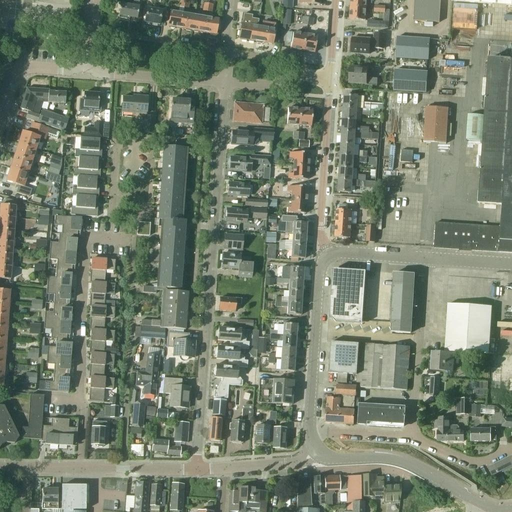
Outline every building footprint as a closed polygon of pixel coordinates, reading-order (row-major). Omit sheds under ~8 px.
[(281,0),(281,8),(282,8),(292,9),(292,8),(293,2),(290,2),(290,0),(281,0)] [(350,0),(350,8),(366,9),(366,0),(350,0)] [(120,3),(118,16),(119,16),(118,18),(129,20),(129,18),(137,19),(139,6),(120,3)] [(365,21),(366,9),(350,8),(349,20),(365,21)] [(147,9),(144,22),(159,25),(161,11),(147,9)] [(171,11),(168,27),(170,27),(170,28),(174,29),(174,28),(180,29),(182,13),(178,13),(171,11)] [(182,13),(180,29),(186,30),(186,31),(190,31),(190,30),(192,31),(195,16),(183,14),(182,13)] [(239,32),(238,36),(239,36),(239,37),(240,40),(242,40),(241,40),(246,41),(246,40),(249,41),(249,42),(253,42),(253,41),(254,42),(257,27),(258,20),(251,19),(252,16),(243,15),(241,24),(240,32),(239,32)] [(195,16),(192,31),(194,31),(193,32),(198,33),(198,32),(203,33),(206,18),(195,16)] [(206,18),(203,33),(209,34),(210,36),(215,37),(217,35),(218,33),(216,30),(218,20),(206,18)] [(367,21),(367,28),(369,28),(372,28),(382,29),(388,29),(389,22),(383,22),(367,21)] [(257,27),(254,42),(257,42),(256,43),(261,44),(261,43),(266,44),(272,45),(275,29),(274,29),(275,24),(262,22),(261,27),(257,27)] [(293,33),(290,49),(314,53),(317,37),(311,36),(311,32),(306,31),(305,35),(293,33)] [(370,39),(352,38),(351,53),(369,55),(369,47),(373,47),(373,49),(383,49),(384,35),(374,34),(374,41),(370,41),(370,39)] [(400,71),(395,71),(393,91),(425,93),(429,40),(397,38),(396,58),(400,58),(400,71)] [(435,223),(434,248),(496,252),(511,253),(511,61),(488,60),(484,112),(480,169),(478,204),(496,205),(502,206),(501,227),(496,227),(435,223)] [(349,83),(365,84),(365,86),(376,86),(377,79),(366,78),(367,68),(350,67),(349,83)] [(26,88),(20,109),(31,112),(39,115),(41,109),(47,111),(49,103),(48,103),(49,92),(49,90),(36,89),(27,88),(26,88)] [(49,92),(48,103),(49,103),(65,104),(66,93),(49,92)] [(79,99),(78,112),(100,114),(101,99),(99,99),(99,94),(84,93),(83,99),(79,99)] [(399,142),(397,178),(423,180),(425,144),(421,143),(424,97),(408,95),(405,142),(399,142)] [(344,96),(343,108),(357,109),(363,109),(374,110),(383,110),(383,105),(370,104),(363,103),(364,97),(344,96)] [(123,98),(122,112),(146,114),(147,97),(138,97),(138,99),(123,98)] [(171,100),(170,113),(186,114),(189,115),(190,103),(190,101),(171,100)] [(186,114),(185,124),(192,125),(194,103),(190,103),(189,115),(186,114)] [(262,106),(234,104),(233,122),(261,124),(261,122),(268,122),(269,109),(263,109),(263,108),(262,108),(262,106)] [(426,107),(423,143),(446,144),(450,145),(451,125),(447,125),(448,109),(426,107)] [(286,124),(298,125),(300,109),(288,108),(286,124)] [(343,108),(342,120),(356,121),(357,109),(343,108)] [(300,109),(298,125),(311,127),(312,111),(300,109)] [(68,120),(41,111),(40,116),(28,112),(26,119),(64,132),(68,120)] [(468,115),(466,140),(482,141),(484,116),(468,115)] [(145,116),(144,129),(143,134),(153,134),(154,134),(155,117),(145,116)] [(342,120),(342,132),(355,133),(361,133),(368,133),(369,128),(361,127),(356,127),(356,121),(342,120)] [(93,133),(93,138),(102,139),(102,133),(103,124),(94,123),(93,133)] [(22,133),(18,145),(35,150),(39,139),(44,140),(46,136),(57,140),(59,133),(48,130),(31,124),(28,135),(22,133)] [(231,139),(230,145),(253,147),(253,146),(256,147),(259,143),(260,143),(271,144),(272,144),(273,131),(272,131),(260,130),(254,129),(254,130),(253,132),(233,131),(231,131),(231,132),(231,134),(231,139)] [(342,132),(341,144),(354,145),(355,133),(342,132)] [(75,150),(74,158),(78,158),(98,159),(98,160),(101,160),(101,152),(98,152),(99,140),(78,138),(77,150),(75,150)] [(341,144),(340,156),(354,157),(354,145),(341,144)] [(18,145),(14,157),(31,162),(35,150),(18,145)] [(163,148),(163,159),(184,161),(185,149),(163,148)] [(294,159),(293,166),(308,167),(309,155),(289,153),(289,158),(294,159)] [(249,171),(250,168),(251,168),(254,166),(255,165),(270,165),(270,157),(247,155),(247,160),(245,159),(230,158),(230,160),(229,160),(228,166),(230,166),(229,170),(245,171),(249,171)] [(340,156),(339,168),(353,169),(354,157),(340,156)] [(14,157),(10,169),(27,174),(31,162),(14,157)] [(74,169),(73,177),(77,177),(96,178),(96,179),(99,179),(100,171),(97,171),(98,160),(98,159),(78,158),(74,158),(78,158),(78,169),(74,169)] [(163,159),(162,171),(183,172),(183,168),(183,167),(183,166),(184,165),(184,161),(163,159)] [(307,180),(308,167),(293,166),(293,174),(288,174),(288,179),(307,180)] [(339,168),(338,180),(352,181),(352,180),(353,169),(339,168)] [(10,169),(6,182),(19,186),(17,193),(29,197),(31,190),(23,187),(27,174),(10,169)] [(162,171),(161,183),(182,184),(182,180),(183,177),(183,172),(162,171)] [(72,196),(76,197),(76,196),(95,198),(98,198),(99,190),(95,190),(96,179),(96,178),(77,177),(73,177),(77,177),(76,189),(72,188),(72,196)] [(338,180),(338,192),(351,193),(352,187),(358,187),(365,187),(365,181),(358,181),(352,180),(352,181),(338,180)] [(161,183),(160,194),(181,196),(182,184),(161,183)] [(248,197),(249,185),(229,184),(228,196),(243,197),(248,197)] [(291,192),(291,200),(306,201),(307,188),(287,187),(287,192),(291,192)] [(160,194),(159,206),(180,207),(181,204),(181,201),(181,196),(160,194)] [(98,198),(95,198),(76,196),(76,197),(75,208),(71,207),(70,215),(97,217),(97,209),(94,209),(95,198),(98,198)] [(268,207),(276,208),(277,200),(269,200),(268,207)] [(305,214),(306,201),(291,200),(290,208),(287,207),(287,213),(305,214)] [(0,205),(0,217),(15,219),(16,207),(0,205)] [(336,210),(336,224),(351,225),(352,211),(347,211),(348,207),(346,206),(339,205),(338,207),(337,210),(336,210)] [(159,206),(158,217),(180,219),(180,215),(180,213),(180,207),(159,206)] [(241,223),(246,223),(247,218),(266,220),(267,210),(246,208),(246,212),(227,210),(226,222),(241,223)] [(282,216),(281,223),(285,223),(285,234),(292,235),(305,236),(306,223),(304,223),(305,220),(295,219),(295,217),(284,216),(284,217),(282,216)] [(0,217),(0,230),(14,231),(15,219),(0,217)] [(54,217),(54,226),(62,227),(61,235),(77,236),(77,237),(77,232),(80,232),(81,219),(60,217),(58,217),(54,217)] [(158,217),(158,228),(163,228),(163,230),(184,231),(185,221),(180,221),(180,219),(158,217)] [(137,223),(136,236),(149,237),(149,232),(150,224),(145,223),(137,223)] [(336,224),(335,238),(350,239),(351,225),(336,224)] [(367,226),(366,243),(375,243),(375,227),(367,226)] [(0,230),(0,242),(13,243),(14,231),(0,230)] [(163,230),(162,241),(183,243),(184,231),(163,230)] [(50,243),(49,251),(58,252),(75,253),(77,237),(77,236),(61,235),(59,235),(58,244),(50,243)] [(292,242),(291,246),(304,247),(305,236),(292,235),(292,242)] [(243,237),(225,236),(224,249),(242,250),(243,237)] [(162,241),(161,253),(183,254),(183,243),(162,241)] [(0,242),(0,254),(12,256),(13,243),(0,242)] [(291,252),(290,258),(304,259),(304,247),(291,246),(291,252)] [(49,251),(48,260),(57,261),(56,269),(71,271),(72,266),(74,266),(75,253),(58,252),(49,251)] [(161,253),(160,265),(182,266),(183,254),(161,253)] [(0,254),(0,267),(11,268),(12,256),(0,254)] [(241,255),(223,254),(223,255),(222,255),(221,261),(223,262),(222,267),(239,269),(238,277),(251,278),(252,264),(240,263),(241,255)] [(89,283),(91,283),(104,284),(105,271),(114,272),(115,261),(98,260),(91,259),(91,266),(89,283)] [(160,265),(160,276),(181,278),(182,266),(160,265)] [(289,275),(289,280),(302,281),(303,269),(298,268),(298,266),(298,265),(292,265),(292,268),(290,268),(289,275)] [(0,267),(0,279),(10,280),(11,268),(0,267)] [(47,278),(46,286),(55,287),(70,288),(71,271),(56,269),(55,278),(47,278)] [(335,269),(331,319),(333,319),(337,323),(361,324),(365,271),(335,269)] [(394,274),(390,326),(392,326),(391,333),(409,334),(413,275),(394,274)] [(160,276),(159,288),(180,289),(181,278),(160,276)] [(289,280),(288,291),(301,292),(302,281),(289,280)] [(89,307),(91,307),(104,308),(104,307),(105,295),(114,295),(114,285),(104,284),(91,283),(89,307)] [(46,286),(46,295),(54,295),(53,304),(54,304),(69,305),(70,288),(55,287),(46,286)] [(0,290),(0,302),(8,303),(9,291),(0,290)] [(165,291),(164,304),(187,305),(187,298),(185,298),(186,293),(165,291)] [(288,298),(287,303),(301,304),(301,292),(288,291),(288,298)] [(220,298),(219,311),(234,312),(235,304),(240,304),(241,300),(220,298)] [(0,302),(0,315),(8,316),(8,303),(0,302)] [(287,303),(287,315),(300,316),(301,304),(287,303)] [(445,351),(488,354),(492,306),(448,303),(445,351)] [(45,312),(44,321),(53,321),(70,323),(71,310),(68,310),(69,305),(54,304),(53,304),(53,313),(45,312)] [(164,304),(163,316),(184,318),(184,313),(186,313),(187,305),(164,304)] [(89,331),(90,331),(90,330),(104,331),(105,318),(113,319),(114,308),(104,307),(104,308),(91,307),(89,331)] [(163,316),(162,329),(185,330),(185,322),(184,322),(184,318),(163,316)] [(236,327),(252,328),(256,328),(257,322),(253,322),(253,321),(237,320),(236,327)] [(44,321),(43,329),(51,330),(51,339),(56,340),(56,339),(69,340),(70,323),(53,321),(44,321)] [(283,324),(282,336),(296,337),(296,325),(283,324)] [(141,327),(140,337),(164,339),(165,329),(162,329),(159,329),(141,327)] [(218,338),(218,340),(217,341),(230,342),(229,348),(217,347),(248,350),(249,343),(245,342),(245,340),(243,337),(240,337),(240,330),(218,329),(218,332),(216,333),(216,337),(218,338)] [(89,354),(90,354),(103,355),(104,342),(113,343),(114,332),(104,331),(90,330),(90,331),(89,354)] [(167,333),(166,348),(173,348),(173,357),(179,357),(179,359),(181,361),(183,362),(185,361),(187,360),(188,358),(194,358),(195,342),(185,341),(186,334),(183,334),(183,331),(168,330),(167,333)] [(282,336),(281,348),(295,348),(296,337),(282,336)] [(47,350),(47,356),(70,358),(71,345),(68,345),(69,340),(56,339),(56,340),(55,348),(47,347),(47,350)] [(331,343),(329,374),(336,374),(346,375),(356,376),(358,344),(331,343)] [(359,344),(356,383),(360,383),(359,388),(406,391),(407,373),(408,367),(409,348),(406,348),(383,346),(382,345),(370,344),(359,344)] [(216,366),(247,368),(247,361),(244,361),(244,358),(241,356),(238,356),(239,349),(248,350),(217,347),(217,350),(215,351),(214,355),(216,357),(216,360),(228,360),(228,366),(216,366)] [(281,348),(281,359),(294,360),(295,348),(281,348)] [(452,371),(452,364),(457,364),(458,355),(453,355),(432,353),(431,370),(452,371)] [(89,378),(90,378),(103,379),(103,378),(104,366),(113,366),(114,355),(103,355),(90,354),(89,378)] [(147,355),(145,373),(157,374),(159,356),(147,355)] [(46,361),(46,365),(54,365),(53,374),(66,375),(66,371),(69,371),(70,358),(47,356),(46,361)] [(293,372),(294,360),(281,359),(280,371),(293,372)] [(213,398),(227,399),(228,386),(242,387),(242,382),(237,375),(238,368),(247,369),(247,368),(216,366),(215,368),(213,370),(213,374),(215,375),(215,378),(221,379),(221,382),(220,383),(219,384),(218,386),(217,388),(217,389),(217,391),(214,391),(213,398)] [(137,372),(136,386),(144,386),(143,394),(155,395),(156,378),(157,374),(145,373),(137,372)] [(45,382),(44,391),(67,393),(68,379),(66,379),(66,375),(53,374),(53,383),(45,382)] [(336,374),(336,383),(346,384),(346,375),(336,374)] [(114,379),(103,378),(103,379),(90,378),(88,402),(103,403),(104,389),(113,390),(114,379)] [(438,397),(439,379),(430,378),(429,396),(438,397)] [(187,409),(189,388),(178,387),(179,380),(164,379),(162,394),(171,395),(170,407),(187,409)] [(292,382),(259,380),(258,403),(291,406),(292,382)] [(327,399),(325,421),(329,421),(330,423),(353,425),(354,412),(353,412),(355,396),(356,387),(337,386),(336,395),(338,395),(338,399),(327,399)] [(43,396),(30,395),(27,428),(22,428),(21,439),(40,440),(43,396)] [(214,399),(212,415),(224,417),(226,400),(214,399)] [(469,399),(460,399),(460,415),(468,416),(469,399)] [(143,428),(146,405),(132,403),(130,427),(143,428)] [(358,407),(357,425),(365,426),(365,424),(365,421),(369,421),(368,426),(401,428),(404,425),(405,407),(358,404),(358,407)] [(241,420),(252,421),(253,411),(252,410),(253,406),(246,405),(242,410),(241,420)] [(14,444),(18,438),(3,407),(0,406),(0,447),(1,446),(6,443),(14,444)] [(110,406),(110,418),(112,418),(118,418),(118,414),(118,407),(116,407),(113,406),(110,406)] [(469,418),(472,418),(480,418),(480,406),(469,406),(469,418)] [(156,410),(156,419),(167,420),(167,411),(160,410),(157,410),(156,410)] [(437,421),(434,421),(434,429),(437,429),(437,432),(437,442),(463,442),(463,432),(458,432),(458,428),(456,427),(449,427),(449,418),(437,418),(437,421)] [(511,418),(503,418),(502,427),(511,428),(511,418)] [(41,442),(45,442),(45,445),(58,446),(60,420),(51,419),(51,427),(42,426),(41,442)] [(219,442),(221,420),(210,419),(208,441),(219,442)] [(60,420),(58,446),(71,447),(71,444),(76,444),(77,429),(68,428),(69,420),(60,420)] [(153,440),(152,451),(166,452),(166,454),(180,455),(181,448),(179,448),(180,443),(187,444),(189,423),(177,422),(175,442),(175,447),(169,447),(170,443),(167,443),(167,442),(153,440)] [(230,443),(242,444),(244,423),(232,422),(230,443)] [(105,424),(92,423),(92,429),(91,445),(96,445),(98,448),(102,448),(104,446),(105,446),(106,430),(105,429),(105,424)] [(255,443),(267,444),(269,428),(256,427),(255,443)] [(272,448),(284,449),(286,430),(273,429),(272,448)] [(471,430),(471,442),(490,442),(490,441),(496,441),(496,431),(495,431),(495,429),(490,429),(490,430),(471,430)] [(511,457),(488,469),(492,476),(511,466),(511,457)] [(363,482),(363,497),(370,497),(372,497),(373,497),(373,500),(382,500),(382,501),(383,505),(386,505),(399,504),(400,492),(401,486),(383,487),(382,478),(372,479),(372,476),(365,476),(365,482),(363,482)] [(502,476),(492,480),(495,485),(504,481),(502,476)] [(338,477),(324,478),(324,491),(324,497),(325,497),(325,506),(332,506),(332,496),(334,493),(334,490),(339,490),(346,490),(345,477),(338,477)] [(347,477),(346,511),(364,511),(364,503),(360,503),(360,477),(347,477)] [(324,478),(313,478),(313,486),(314,494),(319,494),(320,500),(319,500),(319,506),(325,506),(325,497),(324,497),(324,491),(324,478)] [(135,484),(133,511),(146,511),(147,503),(147,498),(148,485),(147,485),(135,484)] [(295,511),(324,511),(318,511),(311,510),(309,486),(309,484),(297,484),(295,511)] [(61,486),(61,511),(62,511),(61,511),(85,511),(85,510),(85,508),(85,504),(88,504),(88,486),(88,485),(72,485),(72,486),(65,486),(61,486)] [(175,511),(174,511),(181,511),(184,486),(172,485),(169,511),(175,511)] [(152,490),(150,507),(159,507),(164,507),(165,493),(160,492),(161,486),(152,486),(152,490)] [(238,492),(231,492),(229,511),(237,511),(238,503),(246,504),(245,509),(259,509),(258,511),(265,511),(266,492),(254,491),(254,489),(238,488),(238,492)] [(42,503),(41,503),(41,504),(41,510),(52,510),(57,510),(57,504),(57,490),(42,490),(42,503)]
